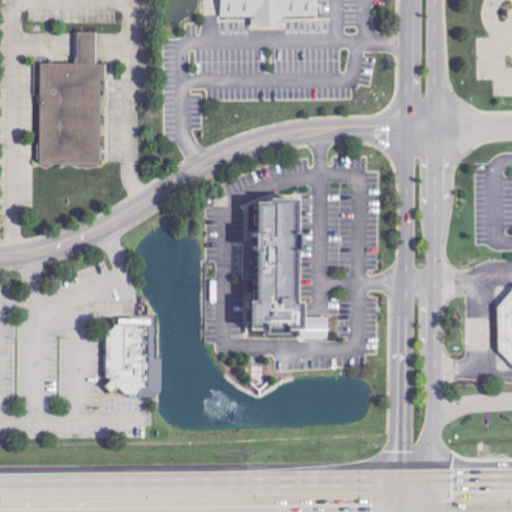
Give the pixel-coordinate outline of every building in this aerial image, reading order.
[(222,0),(222,18),(253,18),(253,28),(288,28),(288,17),(316,18),(316,0),(222,0)] [(103,165),(103,81),(107,81),(108,65),(97,65),(97,34),(77,34),(77,65),(42,65),(41,165),(103,165)] [(305,341),(305,348),(334,348),(334,322),(311,322),(311,313),(302,313),(303,210),(262,210),(262,313),(255,313),(255,340),(271,340),(271,345),(290,345),(290,341),(305,341)] [(511,300),(500,313),(502,356),(511,366),(511,300)] [(116,386),(123,395),(151,396),(160,390),(161,358),(153,358),(154,322),(149,322),(149,319),(118,319),(103,331),(104,375),(109,381),(104,386),(109,392),(116,386)]
